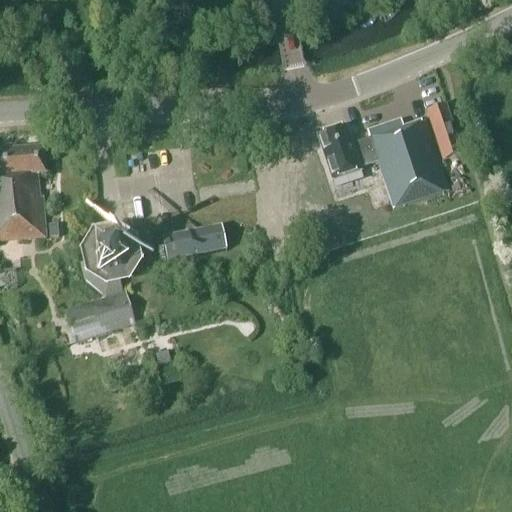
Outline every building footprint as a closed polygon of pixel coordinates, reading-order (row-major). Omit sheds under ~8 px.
[(426,114),(442,162),(461,155),(445,108),(426,114)] [(401,123),(367,134),(369,141),(352,147),(346,130),(317,140),(331,183),(361,173),(360,170),(377,165),(393,213),(449,194),(425,123),(403,130),(401,123)] [(46,177),(44,150),(0,153),(0,244),(45,240),(42,199),(39,200),(37,178),(46,177)] [(58,239),(57,227),(48,227),(49,240),(58,239)] [(226,252),(221,229),(162,241),(167,264),(226,252)] [(85,283),(108,301),(125,296),(125,295),(122,296),(119,279),(122,279),(129,267),(126,252),(114,245),(100,248),(92,260),(93,261),(81,265),(85,283)] [(125,296),(108,301),(65,314),(75,345),(135,326),(125,296)]
